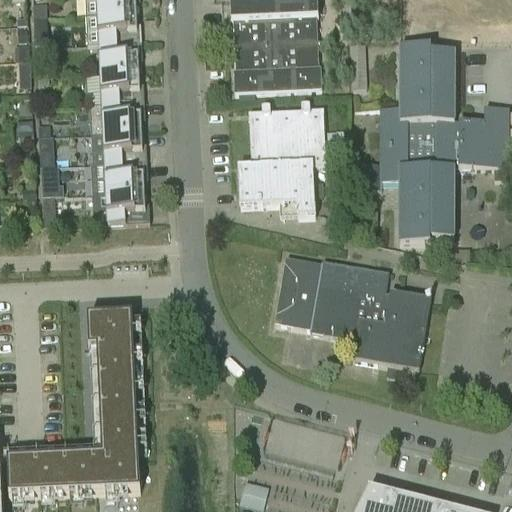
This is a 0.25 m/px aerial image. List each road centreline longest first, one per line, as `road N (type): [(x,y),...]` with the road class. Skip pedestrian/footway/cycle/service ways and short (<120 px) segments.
road 1 (residential): [(511,454),(319,408),(269,386),(232,350),(199,287)]
road 2 (residential): [(199,287),(182,0)]
road 3 (residential): [(199,287),(24,295)]
road 4 (residential): [(24,295),(30,437),(0,438)]
